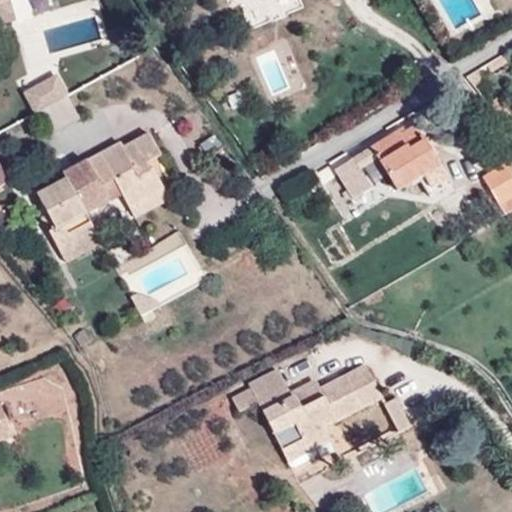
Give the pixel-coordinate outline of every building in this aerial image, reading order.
[(0,19),(15,15),(12,4),(0,7),(0,19)] [(37,112),(72,93),(61,72),(26,90),(37,112)] [(394,134),(377,144),(351,160),(359,175),(379,162),(399,193),(420,180),(431,197),(434,194),(447,187),(451,184),(415,127),(403,135),(400,130),(394,134)] [(373,137),(377,144),(394,134),(390,127),(373,137)] [(132,212),(165,194),(149,164),(162,155),(150,134),(124,149),(122,143),(64,174),(68,180),(38,196),(50,216),(56,228),(49,232),(63,257),(99,237),(85,211),(79,201),(115,182),(121,191),(132,212)] [(483,178),(506,215),(511,210),(511,168),(508,163),(483,178)] [(85,211),(121,191),(115,182),(79,201),(85,211)] [(447,187),(434,194),(438,200),(450,192),(447,187)] [(169,202),(165,194),(132,212),(137,220),(169,202)] [(56,228),(50,216),(42,220),(49,232),(56,228)] [(102,243),(99,237),(63,257),(67,264),(102,243)] [(85,331),(76,337),(82,348),(91,342),(85,331)] [(292,399),(290,393),(278,370),(249,385),(250,390),(233,399),(240,413),(258,404),(286,457),(305,447),(308,454),(332,443),(324,427),(381,398),(365,367),(321,390),(319,385),(292,399)] [(316,379),(290,393),(292,399),(319,385),(316,379)] [(397,400),(385,406),(399,433),(411,427),(397,400)] [(0,438),(10,434),(0,408),(0,438)] [(305,447),(286,457),(289,464),(308,454),(305,447)]
